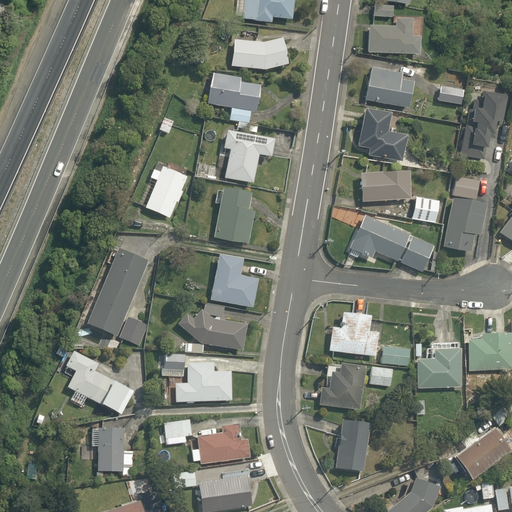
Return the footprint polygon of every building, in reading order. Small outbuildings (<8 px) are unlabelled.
[(292,21),(294,0),(237,0),(235,18),(242,18),(241,20),(255,22),(271,24),(272,19),(292,21)] [(392,19),(393,8),(374,6),(373,17),(392,19)] [(395,28),(369,27),(367,54),(419,56),(420,38),(418,38),(418,36),(411,35),(412,21),(395,20),(395,28)] [(263,45),(234,41),(231,67),(264,72),(287,66),(281,40),(263,45)] [(402,76),(371,70),(365,101),(409,110),(414,84),(401,82),(402,76)] [(251,113),(255,114),(260,87),(240,84),(241,80),(212,75),(207,105),(231,109),(251,113)] [(463,92),(440,88),(438,102),(461,106),(463,92)] [(466,128),(465,127),(460,157),(483,161),(485,150),(486,150),(489,139),(494,140),(497,126),(501,126),(506,96),(483,93),(481,102),(474,101),(472,111),(468,111),(466,128)] [(249,124),(251,113),(231,109),(229,121),(249,124)] [(369,150),(368,157),(402,163),(407,137),(387,134),(391,115),(364,111),(357,148),(369,150)] [(173,123),(164,119),(159,131),(168,134),(173,123)] [(274,142),(226,133),(223,150),(230,151),(224,179),(253,184),(258,157),(270,159),(274,142)] [(150,179),(157,181),(145,209),(169,219),(177,203),(178,203),(183,192),(181,192),(187,178),(166,169),(168,165),(159,162),(158,164),(157,165),(156,165),(150,179)] [(409,173),(360,175),(362,204),(410,201),(409,173)] [(479,182),(456,178),(452,197),(476,201),(479,182)] [(251,194),(223,189),(214,238),(248,244),(254,213),(248,211),(251,194)] [(439,203),(415,199),(412,220),(434,224),(439,203)] [(486,207),(451,200),(443,248),(471,253),(474,236),(480,237),(486,207)] [(397,263),(409,237),(364,217),(349,250),(371,260),(375,253),(397,263)] [(511,243),(511,217),(499,234),(511,243)] [(412,238),(400,263),(421,273),(433,247),(412,238)] [(117,337),(148,262),(118,249),(87,325),(117,337)] [(243,260),(219,255),(210,301),(252,309),(258,280),(240,277),(243,260)] [(203,312),(207,315),(222,318),(224,308),(205,304),(203,312)] [(243,352),(247,325),(219,321),(220,319),(215,318),(214,320),(212,319),(207,315),(203,312),(201,311),(193,320),(187,314),(177,325),(201,345),(203,345),(243,352)] [(369,333),(371,317),(342,314),(340,329),(332,328),(329,351),(375,357),(378,334),(369,333)] [(148,326),(128,317),(119,338),(139,346),(148,326)] [(480,340),(467,341),(468,372),(511,370),(511,365),(511,334),(480,335),(480,340)] [(203,345),(185,344),(185,353),(203,354),(203,345)] [(426,360),(417,360),(417,389),(461,388),(460,350),(457,350),(457,344),(431,345),(431,349),(426,349),(426,360)] [(409,350),(383,348),(381,364),(407,367),(409,350)] [(82,407),(87,398),(101,406),(102,405),(121,416),(134,392),(95,372),(98,365),(74,352),(66,367),(67,368),(65,373),(73,377),(67,388),(75,393),(71,401),(82,407)] [(184,371),(185,356),(159,355),(159,370),(162,370),(162,377),(183,378),(183,371),(184,371)] [(194,403),(232,401),(231,372),(213,373),(213,363),(186,364),(187,384),(175,384),(175,403),(187,403),(187,404),(194,404),(194,403)] [(321,388),(319,406),(360,411),(365,367),(340,364),(340,366),(328,365),(327,375),(327,381),(327,388),(329,388),(329,389),(321,388)] [(392,370),(371,368),(370,385),(390,387),(392,370)] [(192,436),(189,420),(164,424),(166,440),(192,436)] [(133,477),(133,452),(124,452),(124,429),(102,429),(102,421),(92,423),(92,447),(98,447),(97,472),(96,472),(97,480),(103,480),(103,472),(122,473),(122,477),(133,477)] [(370,425),(341,421),(335,469),(364,472),(370,425)] [(221,427),(222,433),(197,437),(198,450),(191,451),(193,462),(200,462),(200,465),(250,459),(247,440),(241,441),(239,424),(221,427)] [(494,429),(455,458),(471,481),(510,452),(504,443),(509,439),(505,434),(500,438),(494,429)] [(196,487),(194,471),(169,475),(171,490),(196,487)] [(248,476),(198,483),(201,511),(215,511),(252,507),(248,476)] [(427,511),(432,508),(439,488),(414,480),(409,493),(386,511),(427,511)] [(491,482),(480,483),(483,500),(494,499),(491,482)] [(508,510),(505,489),(494,491),(498,511),(508,510)] [(143,511),(140,501),(137,502),(136,500),(121,505),(121,507),(105,511),(143,511)]
